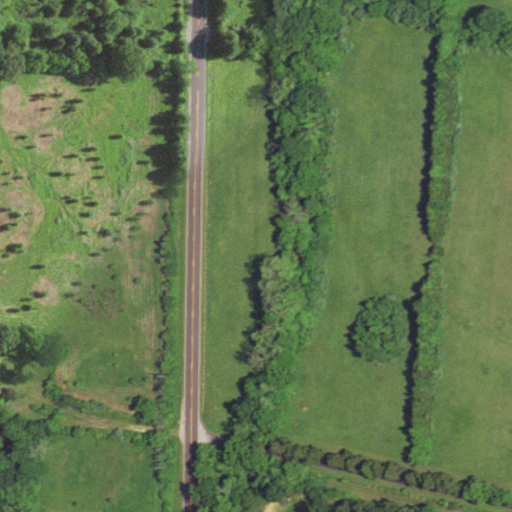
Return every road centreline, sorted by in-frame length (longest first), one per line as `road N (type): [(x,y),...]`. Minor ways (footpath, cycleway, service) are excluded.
road 1 (residential): [(0,415),(191,434),(317,479),(452,507),(511,510)]
road 2 (tertiary): [(188,511),(200,0)]
